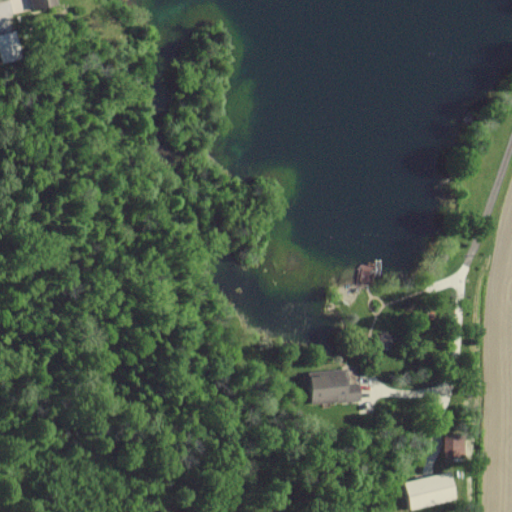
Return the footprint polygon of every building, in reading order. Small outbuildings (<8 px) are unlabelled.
[(29,0),(31,9),(57,4),(56,0),(29,0)] [(0,32),(0,60),(19,60),(17,32),(0,32)] [(309,371),(310,401),(359,399),(358,382),(347,382),(347,369),(309,371)] [(440,450),(462,451),(463,433),(441,433),(440,450)] [(407,508),(454,497),(448,469),(400,480),(407,508)]
